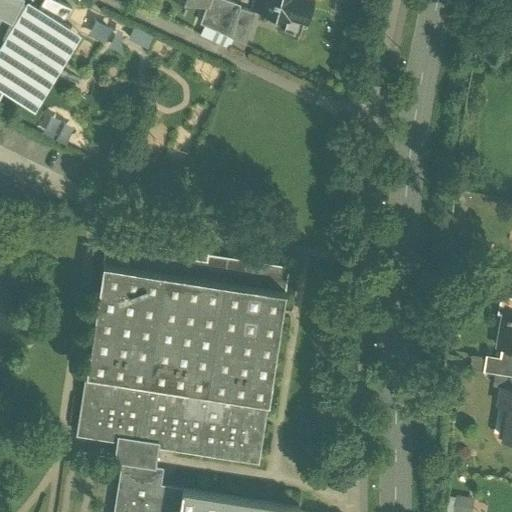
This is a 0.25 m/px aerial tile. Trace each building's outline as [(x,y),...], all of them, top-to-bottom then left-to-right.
[(73,6),(58,0),(0,0),(0,82),(0,81),(39,108),(86,33),(67,18),(73,6)] [(240,5),(227,0),(212,0),(203,25),(232,38),(240,7),(240,5)] [(256,0),(255,7),(287,16),(288,14),(306,19),(311,0),(256,0)] [(255,12),(240,7),(232,38),(245,44),(255,12)] [(287,294),(105,261),(73,435),(114,443),(115,435),(156,441),(155,450),(256,468),(287,294)] [(511,295),(499,294),(497,312),(501,312),(499,326),(509,328),(507,348),(511,348),(511,295)] [(511,353),(509,363),(485,359),(484,371),(511,375),(511,353)] [(511,388),(502,387),(499,404),(509,406),(504,438),(511,439),(511,388)] [(120,463),(152,468),(155,450),(156,441),(115,435),(114,443),(111,461),(120,463)] [(152,468),(120,463),(112,511),(300,511),(301,506),(159,485),(161,469),(152,468)] [(466,511),(468,499),(457,497),(454,511),(466,511)]
